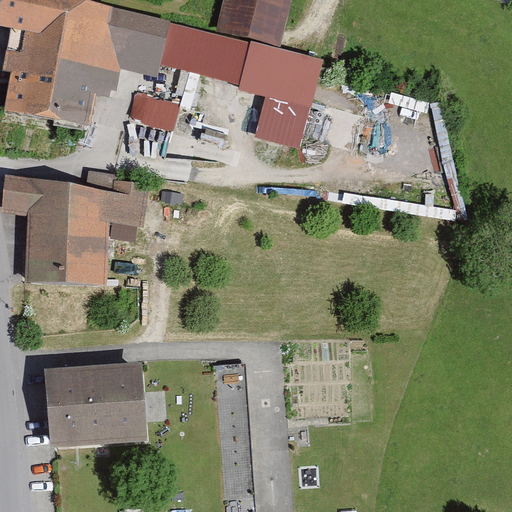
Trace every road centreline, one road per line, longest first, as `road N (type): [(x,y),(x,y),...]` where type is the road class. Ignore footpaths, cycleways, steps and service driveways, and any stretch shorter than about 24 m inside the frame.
road 1 (track): [(102,167),(257,178),(402,160),(324,95)]
road 2 (track): [(147,353),(161,286),(163,206)]
road 3 (residential): [(0,365),(11,511)]
